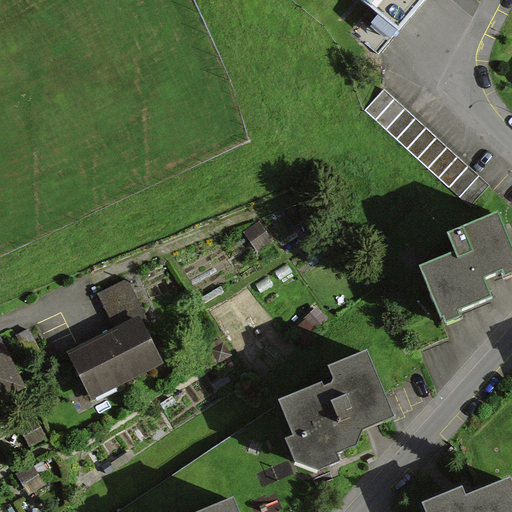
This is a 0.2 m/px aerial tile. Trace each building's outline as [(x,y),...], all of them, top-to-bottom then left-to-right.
[(423,0),(354,0),(395,34),(423,0)] [(420,274),(444,330),(459,324),(456,318),(489,303),(482,288),(502,279),(504,284),(511,280),(511,255),(496,219),(446,241),(454,259),(420,274)] [(146,317),(71,355),(91,395),(166,357),(146,317)] [(0,400),(27,388),(1,333),(0,333),(0,400)] [(328,382),(284,400),(297,434),(291,436),(300,458),(322,468),(344,459),(340,450),(361,442),(365,425),(399,411),(373,349),(335,364),(341,379),(329,384),(328,382)] [(467,486),(428,501),(431,511),(511,511),(511,476),(470,493),(467,486)] [(247,511),(240,492),(202,508),(203,511),(247,511)]
